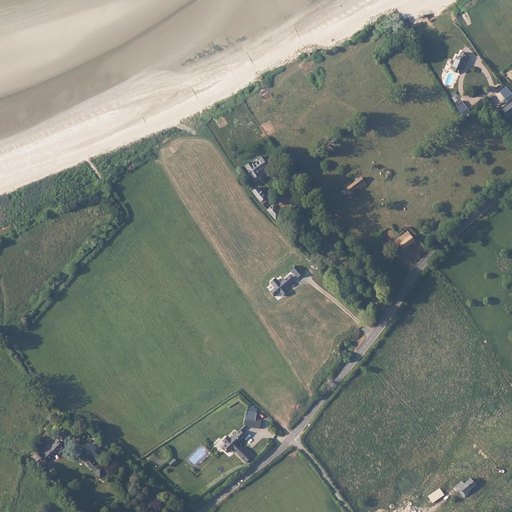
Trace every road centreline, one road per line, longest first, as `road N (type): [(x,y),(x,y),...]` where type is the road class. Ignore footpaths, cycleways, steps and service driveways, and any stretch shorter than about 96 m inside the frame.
road 1 (secondary): [(291,436),(415,271),(511,183)]
road 2 (track): [(103,184),(123,218),(15,343),(52,410),(94,426)]
